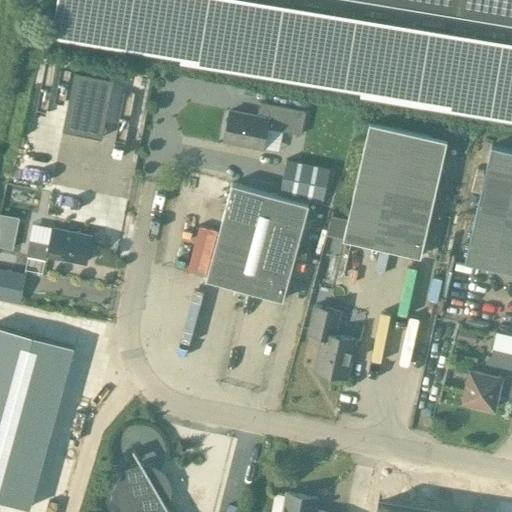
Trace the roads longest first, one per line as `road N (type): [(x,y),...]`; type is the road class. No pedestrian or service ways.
road 1 (unclassified): [(152,182),(129,306),(129,357),(155,392),(195,410),(511,473)]
road 2 (track): [(144,378),(97,426),(71,511)]
